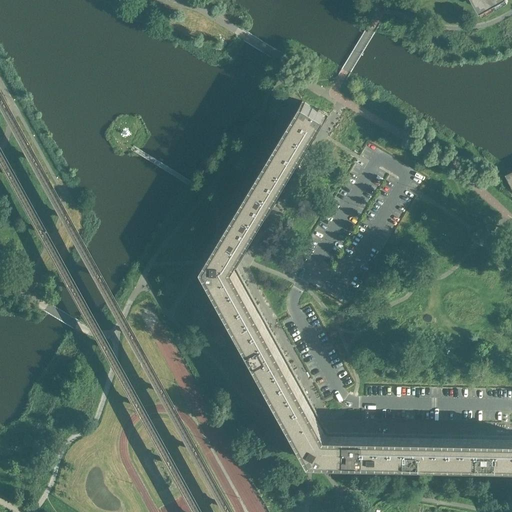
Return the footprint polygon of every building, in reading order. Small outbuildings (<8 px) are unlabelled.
[(476,0),(481,9),(496,1),(495,0),(476,0)] [(320,417),(264,316),(244,278),(237,267),(242,258),(328,116),(305,102),(303,101),(286,128),(279,139),(273,150),(266,161),(259,173),(256,178),(248,192),(242,201),(238,208),(234,215),(222,235),(217,243),(214,248),(203,266),(203,267),(210,280),(220,297),(226,309),(240,333),(245,343),(249,350),(253,357),(261,371),(271,390),(273,394),(281,408),(289,422),(295,434),(299,440),(300,442),(326,428),(325,426),(321,420),(320,417)] [(312,458),(328,432),(326,428),(300,442),(310,461),(311,461),(313,461),(313,458),(312,458)] [(332,461),(332,432),(328,432),(312,458),(313,458),(313,461),(332,461)] [(511,465),(511,443),(511,435),(332,432),(332,461),(346,462),(353,462),(359,462),(364,462),(371,462),(386,463),(399,463),(414,463),(430,463),(445,464),(457,464),(472,464),(511,465)]
